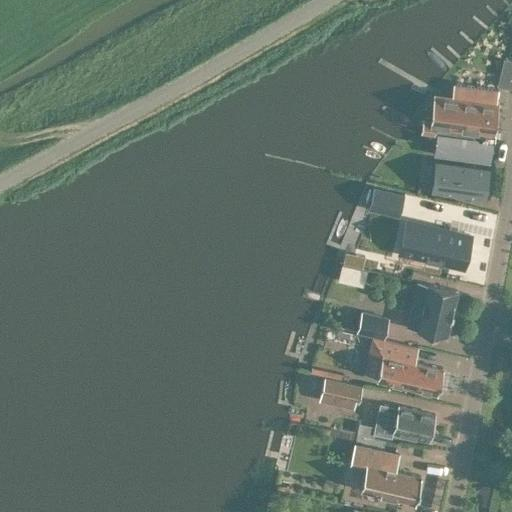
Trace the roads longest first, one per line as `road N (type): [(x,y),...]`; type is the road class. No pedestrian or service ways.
road 1 (unclassified): [(0,184),(322,0)]
road 2 (tertiary): [(445,511),(511,170)]
